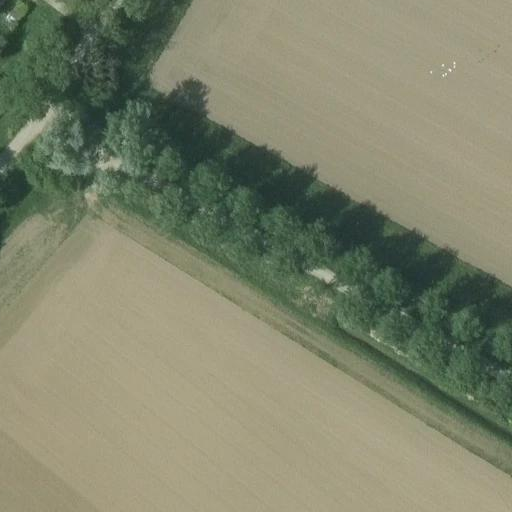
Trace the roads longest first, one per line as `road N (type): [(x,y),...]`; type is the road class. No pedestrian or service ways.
road 1 (track): [(40,116),(511,379)]
road 2 (unclassified): [(0,166),(123,0)]
